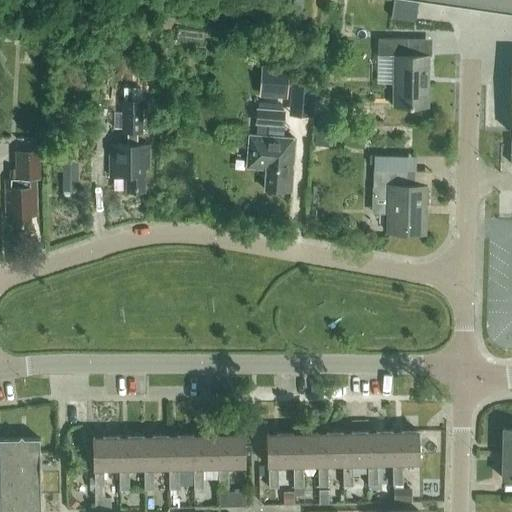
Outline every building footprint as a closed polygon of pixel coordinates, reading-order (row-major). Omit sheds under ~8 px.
[(511,0),(426,0),(511,12),(511,0)] [(21,19),(0,18),(0,36),(20,37),(21,19)] [(426,107),(426,55),(405,55),(405,38),(376,38),(376,55),(391,55),(391,107),(426,107)] [(270,67),(269,93),(289,93),(289,67),(270,67)] [(121,99),(121,132),(142,132),(142,99),(121,99)] [(290,191),(294,139),(265,136),(265,124),(282,125),(283,111),(257,109),(256,123),(257,123),(256,136),(249,135),(246,167),(266,169),(264,189),(290,191)] [(368,109),(368,118),(384,119),(384,110),(368,109)] [(148,145),(122,145),(109,145),(109,176),(122,175),(126,175),(126,191),(144,191),(144,169),(148,169),(148,145)] [(30,216),(36,216),(34,179),(39,179),(37,150),(13,151),(14,168),(7,168),(7,179),(4,180),(6,215),(12,215),(12,225),(30,225),(30,216)] [(62,164),(61,193),(76,193),(76,164),(62,164)] [(374,170),(373,186),(389,186),(388,234),(425,234),(426,186),(413,186),(413,170),(374,170)] [(511,429),(502,429),(502,454),(511,453),(511,429)] [(391,431),(391,463),(392,463),(392,485),(402,485),(401,463),(417,463),(417,430),(391,431)] [(352,464),(366,464),(366,431),(341,432),(342,464),(342,486),(352,486),(352,464)] [(377,464),(391,463),(391,431),(366,431),(366,464),(367,464),(367,485),(377,485),(377,464)] [(302,465),(317,465),(316,432),(291,433),(292,465),(293,487),(303,487),(302,465)] [(327,465),(342,464),(341,432),(316,432),(317,465),(318,486),(327,486),(327,465)] [(277,466),(292,465),(291,433),(266,433),(267,466),(268,487),(278,487),(277,466)] [(202,467),(217,467),(216,434),(192,435),(192,467),(193,489),(203,488),(202,467)] [(216,434),(217,467),(218,488),(228,488),(227,467),(243,466),(243,434),(216,434)] [(153,468),(168,468),(167,435),(142,436),(143,468),(143,490),(153,490),(153,468)] [(177,468),(192,467),(192,435),(167,435),(168,468),(168,489),(178,489),(177,468)] [(103,469),(118,469),(117,436),(92,437),(93,469),(94,509),(110,508),(110,497),(104,497),(103,469)] [(128,469),(143,468),(142,436),(117,436),(118,469),(118,490),(128,490),(128,469)] [(0,511),(38,511),(38,438),(0,438),(0,511)] [(511,453),(502,454),(501,478),(511,477),(511,453)] [(329,503),(329,488),(318,488),(318,503),(329,503)] [(219,489),(219,506),(245,505),(245,491),(228,491),(228,489),(219,489)]
